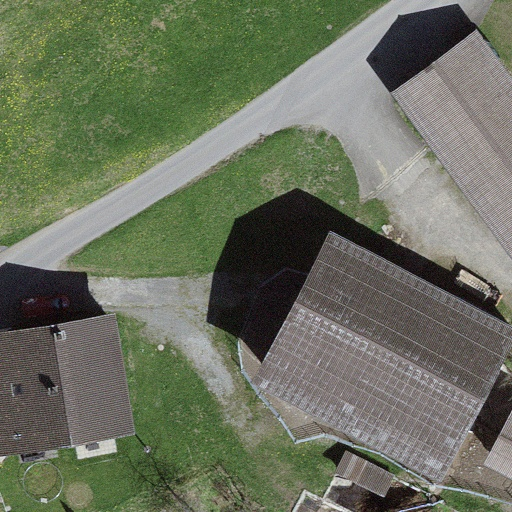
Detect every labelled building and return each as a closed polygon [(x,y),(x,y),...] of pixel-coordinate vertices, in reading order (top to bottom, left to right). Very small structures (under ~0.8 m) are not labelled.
[(511,96),(473,46),(394,107),(511,258),(511,96)] [(511,338),(340,247),(264,388),(455,490),(511,383),(511,338)] [(125,330),(0,345),(0,461),(138,445),(125,330)] [(511,433),(486,483),(511,496),(511,433)] [(380,505),(376,511),(440,511),(350,465),(341,484),(380,505)]
